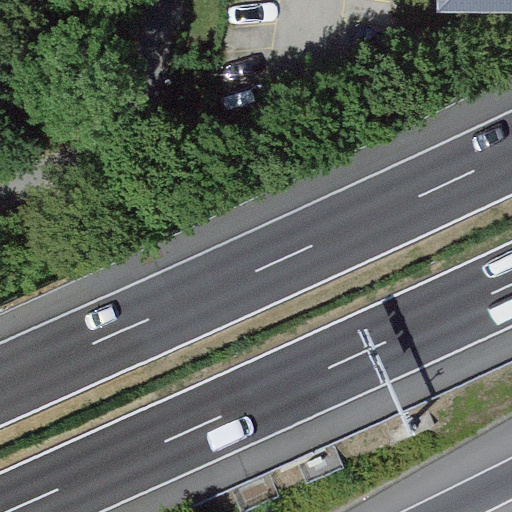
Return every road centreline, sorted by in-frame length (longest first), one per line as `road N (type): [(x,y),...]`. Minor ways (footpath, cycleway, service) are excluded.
road 1 (motorway): [(511,151),(0,383)]
road 2 (motorway): [(12,511),(511,285)]
